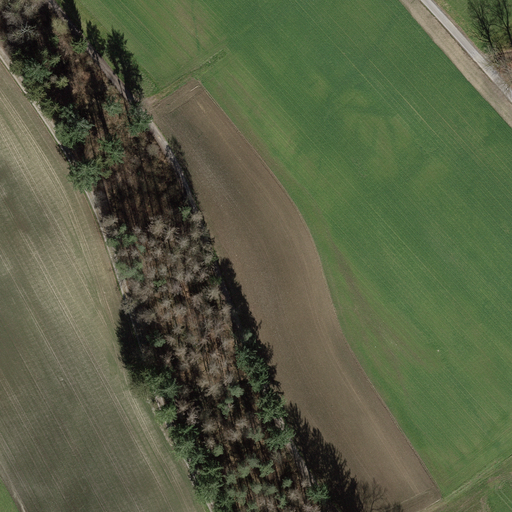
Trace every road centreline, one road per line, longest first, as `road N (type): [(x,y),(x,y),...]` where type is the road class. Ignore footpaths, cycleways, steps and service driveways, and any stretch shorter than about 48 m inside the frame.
road 1 (track): [(49,0),(138,105),(181,174),(264,395),(338,511)]
road 2 (track): [(214,511),(169,425),(90,194),(0,50)]
road 3 (unclassified): [(511,95),(427,0)]
